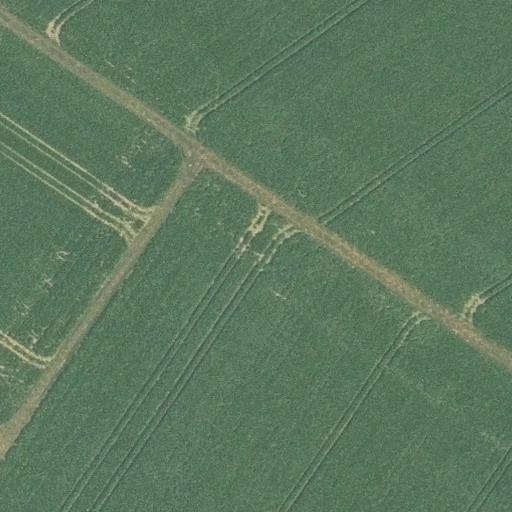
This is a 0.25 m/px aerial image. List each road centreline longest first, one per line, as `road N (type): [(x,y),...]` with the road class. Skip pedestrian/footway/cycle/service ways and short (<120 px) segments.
road 1 (track): [(0,16),(511,367)]
road 2 (track): [(202,155),(0,452)]
